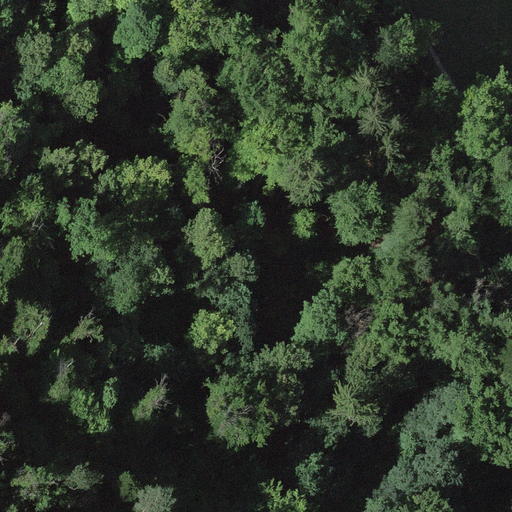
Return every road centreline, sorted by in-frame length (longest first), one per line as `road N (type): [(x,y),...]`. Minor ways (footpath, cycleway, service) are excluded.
road 1 (track): [(272,0),(267,12),(287,158),(257,267),(258,366),(300,511)]
road 2 (track): [(511,160),(483,132),(400,0)]
